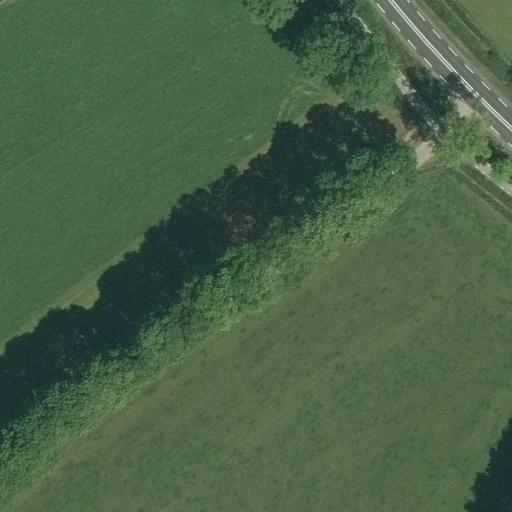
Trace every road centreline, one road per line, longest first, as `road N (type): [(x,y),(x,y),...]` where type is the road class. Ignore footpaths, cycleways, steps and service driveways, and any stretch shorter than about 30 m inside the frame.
road 1 (unclassified): [(0,473),(413,163),(476,95)]
road 2 (primary): [(476,95),(390,0)]
